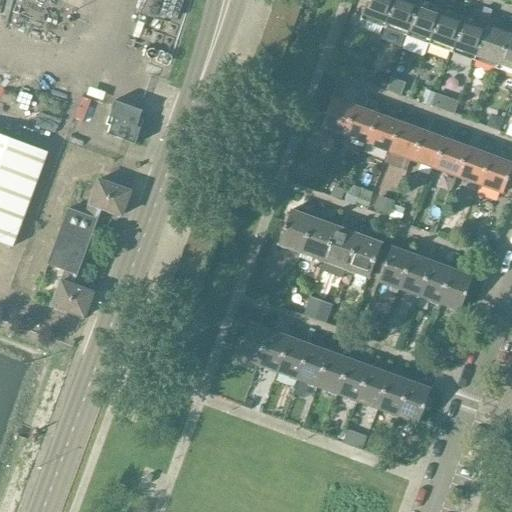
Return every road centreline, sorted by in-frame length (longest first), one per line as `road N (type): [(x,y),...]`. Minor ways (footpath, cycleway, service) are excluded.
road 1 (tertiary): [(46,511),(226,0)]
road 2 (residential): [(425,511),(511,282)]
